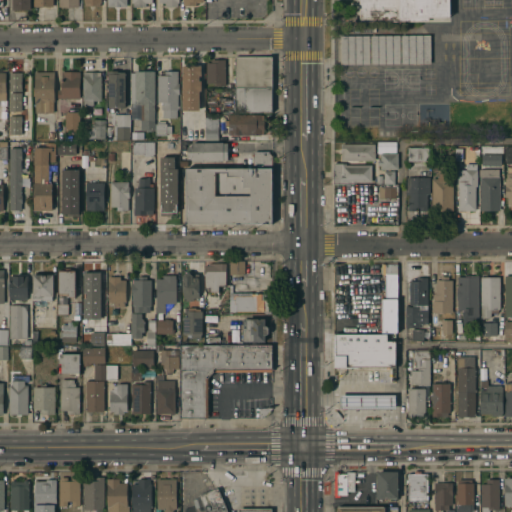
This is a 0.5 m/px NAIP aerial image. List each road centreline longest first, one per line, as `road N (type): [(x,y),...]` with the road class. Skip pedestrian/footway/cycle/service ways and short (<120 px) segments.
road 1 (residential): [(511,242),(0,244)]
road 2 (residential): [(299,39),(0,40)]
road 3 (secondary): [(0,448),(171,449)]
road 4 (secondary): [(301,449),(302,305)]
road 5 (secondary): [(171,449),(301,449)]
